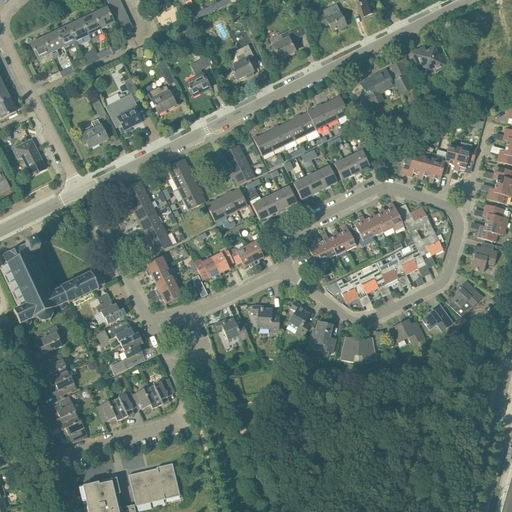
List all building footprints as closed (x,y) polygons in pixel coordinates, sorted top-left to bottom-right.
[(111,11),(122,5),(119,0),(109,5),(111,11)] [(222,8),(231,4),(229,0),(223,0),(215,4),(218,10),(222,8)] [(376,14),(370,0),(357,0),(364,18),(376,14)] [(239,13),(248,9),(245,1),(236,6),(239,13)] [(215,4),(205,9),(208,14),(218,10),(215,4)] [(114,16),(125,11),(122,5),(111,11),(114,16)] [(101,30),(114,24),(107,8),(106,8),(106,9),(100,12),(100,11),(94,14),(101,30)] [(487,9),(470,15),(479,44),(496,39),(487,9)] [(117,22),(128,17),(125,11),(114,16),(117,22)] [(200,12),(191,16),(191,17),(193,21),(203,16),(200,12)] [(339,30),(346,27),(340,13),(328,19),(325,14),(317,19),(321,28),(329,24),(332,32),(338,29),(339,30)] [(101,30),(94,14),(87,17),(88,17),(82,20),(91,40),(103,34),(101,30)] [(119,27),(130,22),(128,17),(117,22),(119,27)] [(91,40),(82,20),(75,24),(75,23),(69,26),(76,42),(88,36),(91,40)] [(119,27),(122,34),(133,28),(130,22),(119,27)] [(211,28),(211,25),(208,23),(204,23),(202,26),(203,29),(205,31),(209,31),(211,28)] [(62,30),(56,33),(63,48),(65,52),(78,46),(76,42),(69,26),(62,29),(62,30)] [(122,34),(125,39),(133,35),(130,30),(122,34)] [(295,48),(298,46),(290,31),(280,36),(280,35),(269,40),(272,46),(279,60),(295,52),(293,49),(295,48)] [(57,51),(63,48),(56,33),(50,36),(49,35),(43,38),(53,60),(60,57),(57,51)] [(47,62),(53,60),(43,38),(37,41),(37,42),(31,45),(31,44),(30,44),(38,60),(45,57),(47,62)] [(110,48),(113,53),(125,47),(123,42),(114,46),(110,48)] [(240,63),(230,68),(236,81),(245,77),(247,79),(255,75),(253,73),(247,60),(253,57),(247,46),(238,51),(236,46),(230,49),(233,54),(235,53),(240,63)] [(443,55),(438,57),(434,48),(426,52),(424,47),(411,54),(417,67),(421,65),(422,69),(430,72),(434,70),(435,74),(449,67),(443,55)] [(106,50),(98,54),(100,59),(108,55),(106,50)] [(203,69),(211,66),(211,65),(212,65),(208,54),(206,55),(205,50),(197,53),(203,69)] [(87,66),(100,59),(98,54),(86,60),(85,60),(87,66)] [(417,87),(403,60),(402,59),(389,66),(390,67),(390,66),(392,70),(387,72),(386,70),(372,78),(372,79),(361,85),(365,94),(357,98),(363,112),(373,107),(372,106),(381,102),(376,93),(391,86),(394,91),(397,90),(400,96),(417,87)] [(74,72),(87,66),(85,60),(72,66),(74,72)] [(165,61),(158,65),(165,80),(168,87),(175,83),(172,77),(165,61)] [(192,98),(210,89),(200,70),(194,73),(196,78),(185,84),(192,98)] [(49,84),(62,78),(59,72),(47,78),(49,84)] [(130,95),(105,107),(116,128),(121,126),(124,132),(142,123),(135,109),(138,109),(135,103),(142,100),(131,79),(130,79),(127,74),(122,77),(125,82),(124,83),(130,95)] [(485,80),(477,83),(482,97),(485,96),(487,95),(494,92),(489,78),(488,79),(487,76),(484,77),(485,80)] [(0,103),(10,99),(7,93),(6,93),(3,87),(0,88),(0,103)] [(169,92),(166,87),(159,90),(158,88),(147,93),(158,115),(176,106),(169,92)] [(465,104),(462,96),(456,99),(459,107),(465,104)] [(340,97),(329,102),(338,119),(349,114),(340,97)] [(0,118),(0,119),(16,112),(16,111),(15,111),(12,105),(13,105),(10,99),(0,103),(0,118)] [(99,101),(92,105),(100,120),(107,116),(100,103),(99,101)] [(338,119),(329,102),(318,107),(327,125),(338,119)] [(316,130),(327,125),(318,107),(307,113),(316,130)] [(305,136),(316,130),(307,113),(297,118),(305,136)] [(294,141),(305,136),(297,118),(286,124),(294,141)] [(90,149),(107,140),(98,120),(91,123),(94,130),(83,135),(90,149)] [(482,129),(483,123),(472,120),(471,127),(482,129)] [(284,147),(294,141),(286,124),(275,129),(284,147)] [(273,152),(284,147),(275,129),(264,134),(273,152)] [(504,136),(503,141),(507,142),(507,143),(506,147),(511,148),(511,130),(506,129),(504,136)] [(0,136),(0,144),(10,141),(8,134),(0,136)] [(262,157),(273,152),(264,134),(253,140),(262,157)] [(327,144),(329,148),(336,145),(334,140),(327,144)] [(23,158),(32,176),(35,175),(35,176),(37,175),(37,174),(45,170),(31,141),(15,149),(20,159),(23,158)] [(477,150),(471,148),(472,146),(461,143),(460,149),(455,167),(455,166),(455,167),(453,170),(458,172),(459,168),(465,169),(468,161),(473,162),(477,150)] [(364,145),(360,147),(362,150),(362,152),(365,158),(368,164),(372,162),(364,145)] [(227,165),(244,157),(239,146),(221,154),(227,165)] [(444,168),(442,175),(446,176),(449,165),(455,167),(455,166),(455,167),(460,149),(449,146),(444,163),(445,163),(444,168)] [(357,154),(353,156),(360,172),(370,167),(368,164),(365,158),(362,152),(362,150),(360,147),(354,150),(357,154)] [(499,155),(497,162),(511,166),(511,148),(506,147),(505,150),(504,152),(500,151),(499,155)] [(317,158),(315,154),(314,150),(308,153),(311,161),(317,158)] [(434,161),(436,155),(425,152),(423,158),(419,175),(418,179),(422,181),(423,177),(429,178),(434,161)] [(308,153),(301,157),(305,164),(311,161),(308,153)] [(413,155),(413,156),(406,154),(403,164),(404,164),(402,175),(412,178),(413,174),(419,175),(423,158),(413,155)] [(351,176),(360,172),(353,156),(343,161),(351,176)] [(232,176),(250,167),(244,157),(227,165),(232,176)] [(172,179),(190,170),(184,159),(167,168),(172,179)] [(342,181),(351,176),(343,161),(334,165),(342,181)] [(429,178),(428,182),(433,183),(434,179),(440,181),(442,175),(444,168),(445,163),(444,163),(434,161),(429,178)] [(287,172),(293,169),(290,162),(283,165),(287,172)] [(237,187),(255,178),(250,167),(232,176),(237,187)] [(325,189),(337,183),(330,167),(318,173),(325,189)] [(496,185),(511,189),(511,180),(511,178),(511,171),(496,167),(492,179),(497,180),(496,185)] [(177,190),(195,181),(190,170),(172,179),(177,190)] [(0,193),(10,189),(3,173),(0,174),(0,193)] [(313,195),(325,189),(318,173),(306,179),(313,195)] [(301,201),(313,195),(306,179),(293,185),(301,201)] [(128,201),(145,192),(140,181),(123,190),(128,201)] [(183,201),(200,192),(195,181),(177,190),(183,201)] [(490,189),(487,200),(505,205),(507,197),(511,198),(511,189),(496,185),(494,190),(490,189)] [(287,208),(297,203),(289,188),(280,192),(287,208)] [(237,212),(247,207),(248,206),(239,189),(228,194),(237,212)] [(133,211),(151,203),(145,192),(128,201),(133,211)] [(206,203),(203,198),(200,192),(183,201),(188,211),(206,203)] [(278,212),(287,208),(280,192),(270,197),(278,212)] [(226,217),(237,212),(228,194),(217,200),(226,217)] [(261,201),(259,197),(250,202),(259,222),(269,217),(261,201)] [(269,217),(278,212),(270,197),(261,201),(269,217)] [(215,222),(226,217),(217,200),(206,205),(215,222)] [(139,222),(156,214),(151,203),(133,211),(139,222)] [(404,227),(402,224),(392,204),(388,206),(390,209),(385,212),(384,212),(392,229),(394,232),(404,227)] [(486,223),(506,228),(508,220),(502,218),(504,210),(485,205),(482,217),(487,218),(486,223)] [(411,217),(403,221),(412,238),(412,239),(419,235),(417,231),(425,227),(427,231),(432,229),(425,213),(427,212),(425,206),(410,214),(411,217)] [(384,212),(385,212),(383,209),(378,211),(380,214),(375,217),(374,217),(382,232),(383,234),(392,229),(384,212)] [(374,217),(375,217),(373,212),(368,215),(370,218),(365,221),(373,237),(382,232),(374,217)] [(144,233),(162,224),(156,214),(139,222),(144,233)] [(355,228),(352,230),(362,248),(375,242),(372,237),(373,237),(365,221),(363,217),(359,219),(360,223),(354,226),(355,228)] [(503,237),(506,228),(486,223),(484,228),(480,227),(477,238),(495,243),(497,235),(503,237)] [(149,244),(167,235),(162,224),(144,233),(149,244)] [(337,235),(346,252),(356,246),(346,226),(341,228),(343,231),(338,234),(336,230),(336,231),(338,235),(337,235)] [(412,239),(415,244),(424,262),(422,257),(429,253),(431,257),(443,250),(432,229),(427,231),(429,236),(421,240),(419,235),(412,239)] [(328,239),(324,230),(319,232),(324,241),(318,244),(326,260),(335,255),(336,255),(328,239)] [(336,257),(346,252),(337,235),(338,235),(336,231),(332,233),(333,236),(328,239),(336,255),(335,255),(336,257)] [(155,255),(173,246),(167,235),(149,244),(155,255)] [(412,238),(404,242),(407,248),(415,244),(412,239),(412,238)] [(89,273),(90,274),(85,277),(84,276),(83,276),(84,277),(79,279),(79,278),(78,279),(78,280),(74,282),(73,281),(71,281),(72,283),(67,285),(67,284),(66,284),(67,286),(62,287),(61,286),(60,287),(61,289),(54,293),(51,285),(52,284),(51,283),(51,284),(51,283),(52,283),(49,277),(48,277),(48,276),(48,275),(46,276),(43,269),(44,268),(44,267),(43,267),(44,266),(41,260),(40,261),(40,260),(40,259),(38,260),(35,253),(40,250),(35,240),(18,248),(10,252),(2,256),(7,264),(1,267),(1,268),(2,268),(6,275),(4,275),(5,277),(5,276),(6,277),(5,277),(8,284),(9,283),(8,284),(9,285),(10,284),(14,291),(12,292),(13,293),(12,293),(15,300),(16,299),(16,300),(16,301),(18,300),(21,308),(13,311),(20,325),(23,324),(24,326),(27,326),(29,325),(31,323),(30,320),(36,317),(37,319),(39,321),(38,322),(40,323),(41,321),(42,322),(43,322),(44,322),(44,324),(46,323),(46,322),(47,321),(48,321),(49,320),(50,322),(51,321),(50,319),(51,318),(52,317),(52,316),(54,316),(54,315),(52,314),(52,313),(52,312),(52,311),(51,310),(57,307),(58,308),(59,309),(60,309),(61,310),(62,310),(63,309),(64,308),(65,308),(65,307),(65,306),(66,306),(65,305),(65,303),(67,303),(68,305),(70,304),(69,303),(74,301),(74,302),(75,302),(75,300),(79,298),(80,299),(81,299),(81,298),(86,296),(86,297),(87,296),(86,295),(91,293),(92,294),(93,293),(92,292),(97,290),(98,291),(99,291),(98,288),(105,285),(99,272),(91,275),(90,273),(89,273)] [(318,244),(317,240),(312,242),(314,246),(308,249),(309,250),(307,252),(316,271),(328,265),(326,260),(318,244)] [(246,247),(255,266),(260,263),(259,261),(264,258),(256,242),(246,247)] [(407,248),(395,254),(404,272),(406,275),(418,269),(416,266),(424,262),(415,244),(407,248)] [(250,268),(255,266),(246,247),(237,251),(236,249),(230,252),(236,265),(241,263),(244,268),(249,265),(250,268)] [(474,256),(471,270),(483,273),(485,264),(493,266),(497,253),(474,247),(472,255),(474,256)] [(228,266),(234,264),(226,248),(219,251),(220,254),(211,259),(221,277),(226,275),(224,272),(229,270),(228,266)] [(397,276),(404,272),(395,254),(388,257),(390,262),(382,265),(380,261),(375,264),(384,282),(386,285),(398,279),(397,276)] [(148,276),(167,267),(162,257),(146,265),(148,270),(145,272),(148,276)] [(216,280),(221,277),(211,259),(202,263),(200,260),(194,263),(203,281),(209,278),(209,279),(214,277),(216,280)] [(377,285),(384,282),(375,264),(356,273),(366,295),(378,289),(377,285)] [(155,285),(171,277),(167,267),(148,276),(150,282),(153,280),(155,285)] [(366,295),(356,273),(349,276),(351,281),(343,285),(341,281),(336,283),(341,293),(346,304),(359,298),(357,295),(364,291),(366,295)] [(157,296),(176,287),(181,285),(176,275),(171,277),(155,285),(158,290),(155,291),(157,296)] [(198,276),(192,279),(194,283),(196,282),(199,289),(203,287),(198,276)] [(423,283),(421,278),(415,281),(417,286),(423,283)] [(462,319),(473,308),(482,298),(465,282),(459,288),(461,290),(451,300),(457,306),(453,310),(462,319)] [(334,296),(341,293),(336,283),(326,288),(328,291),(334,296)] [(165,305),(181,297),(176,287),(157,296),(160,301),(163,300),(165,305)] [(113,306),(111,301),(108,294),(97,299),(101,306),(96,308),(98,314),(101,313),(104,319),(105,319),(108,325),(115,321),(114,320),(126,315),(123,310),(124,310),(121,303),(113,306)] [(492,297),(489,302),(493,306),(497,301),(492,297)] [(303,338),(311,325),(305,322),(310,315),(304,311),(305,309),(294,303),(290,309),(295,312),(287,325),(298,331),(296,333),(303,338)] [(433,312),(422,320),(430,332),(437,326),(442,332),(453,324),(439,305),(432,310),(433,312)] [(278,333),(279,315),(272,315),(272,310),(265,309),(265,307),(252,306),(252,314),(257,314),(257,329),(270,330),(270,333),(278,333)] [(73,315),(69,308),(63,311),(67,318),(73,315)] [(226,320),(215,325),(217,331),(223,329),(228,343),(240,338),(241,341),(248,338),(242,324),(239,317),(233,319),(227,322),(226,320)] [(131,329),(129,324),(128,324),(127,321),(96,335),(101,344),(116,337),(119,343),(120,343),(122,348),(140,339),(138,334),(139,334),(136,327),(131,329)] [(425,340),(416,322),(410,325),(407,321),(389,330),(396,345),(408,339),(412,347),(418,344),(425,340)] [(332,354),(335,340),(329,339),(332,326),(318,323),(312,344),(323,346),(321,352),(332,354)] [(41,340),(36,343),(40,349),(43,354),(54,349),(55,350),(62,347),(61,345),(58,340),(60,340),(56,333),(59,332),(56,327),(41,334),(39,335),(41,340)] [(375,362),(372,339),(361,341),(356,340),(345,338),(340,361),(358,365),(375,362)] [(123,361),(123,362),(111,368),(114,376),(128,370),(133,367),(141,363),(146,361),(144,358),(142,352),(147,350),(143,343),(143,344),(140,339),(122,348),(124,353),(123,353),(126,359),(123,361)] [(49,381),(67,373),(65,368),(66,367),(60,356),(45,363),(47,368),(43,370),(46,377),(49,381)] [(160,368),(157,362),(151,365),(154,371),(160,368)] [(67,373),(49,381),(51,386),(50,387),(53,393),(52,394),(55,399),(56,399),(57,401),(65,398),(63,395),(76,390),(70,377),(70,378),(67,373)] [(154,387),(149,389),(157,407),(162,405),(163,406),(169,402),(167,398),(172,395),(175,393),(176,393),(168,378),(153,386),(154,387)] [(153,410),(157,407),(149,389),(144,391),(143,390),(132,396),(137,408),(139,411),(144,409),(146,413),(153,410)] [(132,396),(130,392),(118,398),(119,399),(113,401),(122,420),(127,417),(128,418),(134,415),(132,410),(137,408),(132,396)] [(57,413),(52,415),(56,422),(56,421),(59,426),(78,418),(75,412),(76,412),(70,400),(69,397),(65,399),(59,402),(60,405),(55,408),(57,413)] [(118,422),(122,420),(113,401),(109,404),(108,403),(96,409),(104,424),(109,421),(111,426),(118,422)] [(78,418),(59,426),(61,431),(60,431),(64,438),(68,436),(72,443),(72,444),(88,438),(80,422),(78,418)] [(158,468),(165,500),(179,496),(180,496),(172,464),(164,466),(165,467),(163,467),(159,468),(158,468)] [(156,502),(165,500),(158,468),(156,468),(157,469),(150,471),(150,472),(149,472),(148,472),(143,473),(150,503),(156,502)] [(144,505),(150,503),(143,473),(138,474),(136,475),(136,474),(128,476),(136,507),(137,507),(137,506),(144,505)] [(117,495),(117,494),(113,479),(84,486),(85,487),(87,494),(84,494),(86,501),(86,502),(86,505),(87,505),(88,511),(135,511),(134,505),(118,509),(115,498),(117,498),(117,495)]
